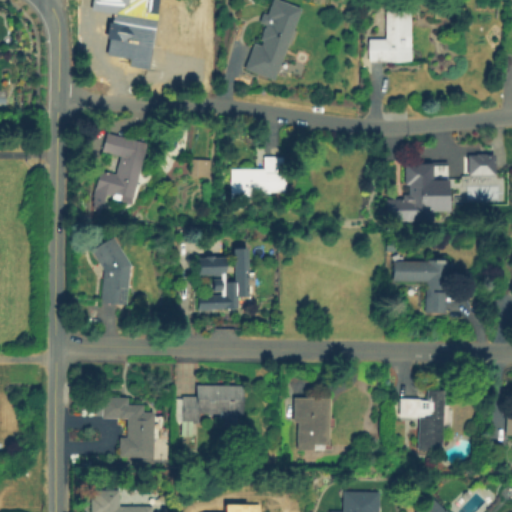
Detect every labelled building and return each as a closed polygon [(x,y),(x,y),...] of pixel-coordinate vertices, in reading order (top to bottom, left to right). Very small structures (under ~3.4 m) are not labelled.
[(147,16),(142,45),(148,46),(145,62),(107,56),(116,0),(156,0),(153,17),(147,16)] [(272,0),(275,0),(299,8),(272,79),(244,69),(254,43),(260,46),(262,40),(260,39),(265,24),(259,22),(263,14),(266,16),(272,0)] [(368,62),(368,40),(385,40),(384,11),(408,11),(409,61),(368,62)] [(120,156),(102,151),(107,133),(145,143),(130,204),(120,201),(121,195),(95,189),(100,171),(115,175),(120,156)] [(475,154),(464,154),(464,146),(475,145),(475,154)] [(461,174),(491,175),(491,154),(462,154),(461,174)] [(268,192),(252,192),(252,196),(244,196),(244,198),(230,198),(229,169),(263,169),(263,158),(280,158),(280,190),(268,190),(268,192)] [(209,160),(208,176),(189,175),(190,159),(209,160)] [(445,166),(445,183),(431,183),(432,193),(434,193),(434,205),(430,205),(430,221),(385,221),(385,200),(408,200),(407,185),(404,185),(404,164),(431,164),(431,166),(445,166)] [(461,183),(492,182),(493,196),(461,197),(461,183)] [(91,251),(111,237),(129,264),(125,305),(99,302),(103,269),(91,251)] [(204,256),(213,256),(213,258),(223,258),(224,281),(233,281),(232,248),(245,248),(246,297),(236,297),(236,309),(197,310),(197,295),(219,295),(219,291),(212,291),(211,274),(198,274),(198,259),(204,259),(204,256)] [(392,281),(393,262),(426,262),(426,260),(445,260),(445,313),(424,313),(425,282),(392,281)] [(173,399),(180,399),(180,396),(194,396),(194,386),(240,386),(240,415),(234,414),(234,423),(220,423),(220,420),(217,420),(217,413),(197,413),(196,423),(189,423),(189,436),(181,436),(181,423),(173,423),(173,399)] [(423,399),(423,390),(440,390),(438,451),(415,450),(416,418),(397,417),(397,399),(423,399)] [(294,450),(294,422),(290,422),(290,398),(324,397),(324,445),(310,445),(310,450),(294,450)] [(126,438),(126,418),(101,418),(101,398),(126,398),(126,405),(140,405),(140,413),(152,413),(151,457),(117,457),(117,438),(126,438)] [(462,465),(471,456),(478,463),(469,472),(462,465)] [(90,511),(90,500),(94,500),(94,491),(118,490),(118,506),(151,506),(151,511),(90,511)] [(341,511),(341,498),(348,498),(349,492),(377,493),(376,511),(341,511)] [(411,511),(427,496),(442,511),(411,511)]
